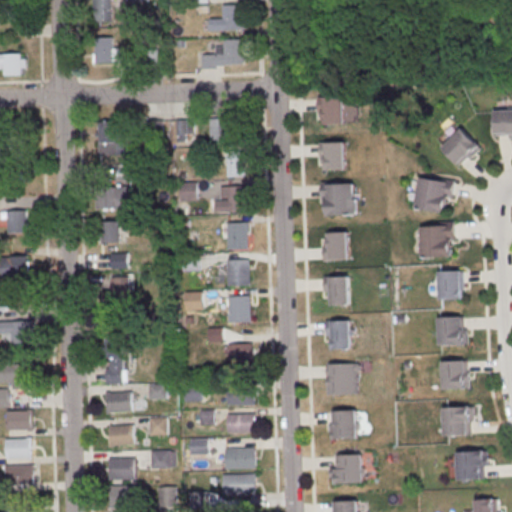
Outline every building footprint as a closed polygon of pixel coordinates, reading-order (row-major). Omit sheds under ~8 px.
[(5,21),(4,0),(22,0),(22,21),(5,21)] [(95,0),(114,0),(115,23),(96,23),(95,0)] [(211,32),(211,20),(225,19),(225,6),(242,5),(243,30),(211,32)] [(98,64),(97,39),(115,39),(115,63),(98,64)] [(219,56),(226,55),(226,40),(244,40),(245,65),(219,66),(219,56)] [(148,66),(147,51),(163,50),(164,66),(148,66)] [(0,70),(0,54),(23,54),(24,60),(29,60),(29,69),(23,69),(24,76),(7,76),(6,70),(0,70)] [(204,70),(204,56),(219,56),(219,66),(219,70),(204,70)] [(322,123),(322,112),(320,112),(319,96),(344,95),(345,122),(322,123)] [(497,135),(496,110),(511,108),(511,138),(511,134),(497,135)] [(212,142),(211,119),(250,118),(251,128),(248,128),(249,143),(219,144),(219,142),(212,142)] [(149,122),(150,155),(165,154),(164,121),(149,122)] [(178,136),(196,136),(196,121),(178,121),(178,136)] [(101,157),(100,123),(117,123),(118,132),(126,131),(126,139),(118,140),(118,144),(127,144),(128,156),(101,157)] [(460,166),(442,147),(464,125),(483,144),(481,146),(482,147),(472,158),(470,156),(460,166)] [(12,133),(0,135),(0,157),(16,156),(12,133)] [(324,169),(324,158),(321,158),(321,142),(346,141),(346,169),(324,169)] [(230,178),(229,172),(229,154),(247,153),(247,177),(230,178)] [(133,182),(133,166),(151,166),(151,182),(133,182)] [(415,207),(421,176),(440,179),(441,177),(457,180),(454,197),(451,197),(448,213),(415,207)] [(328,215),(327,196),(322,196),(322,182),(339,181),(339,183),(355,183),(356,214),(328,215)] [(181,184),(199,183),(199,199),(182,200),(181,184)] [(248,212),(248,187),(222,187),(222,199),(230,199),(231,201),(217,202),(217,213),(248,212)] [(98,209),(98,189),(139,188),(139,208),(98,209)] [(10,235),(9,212),(29,211),(29,234),(10,235)] [(422,257),(421,226),(439,225),(439,222),(457,221),(457,241),(453,241),(453,256),(422,257)] [(121,244),(121,222),(103,223),(104,244),(121,244)] [(229,224),(250,223),(251,234),(249,234),(249,248),(230,248),(229,224)] [(325,260),(324,244),(328,244),(328,232),(350,231),(351,259),(325,260)] [(113,269),(113,254),(129,254),(130,269),(113,269)] [(184,256),(202,255),(202,271),(185,272),(184,256)] [(4,278),(30,277),(29,257),(3,258),(4,278)] [(230,287),(229,261),(251,261),(251,286),(230,287)] [(441,299),(440,271),(466,269),(467,289),(464,289),(464,298),(441,299)] [(326,276),(351,276),(351,305),(330,306),(329,291),(327,292),(326,276)] [(123,323),(106,324),(106,313),(101,314),(101,303),(104,303),(104,292),(113,292),(113,279),(130,278),(130,292),(122,292),(123,323)] [(187,292),(205,292),(205,311),(188,311),(187,292)] [(231,323),(230,298),(252,297),(253,323),(231,323)] [(441,345),(439,317),(465,316),(465,325),(469,329),(470,344),(441,345)] [(327,320),(352,319),(353,348),(331,349),(330,335),(328,335),(327,320)] [(0,335),(0,323),(37,322),(38,344),(14,344),(14,334),(0,335)] [(225,343),(224,328),(209,329),(210,344),(225,343)] [(108,385),(108,370),(111,370),(111,359),(106,359),(106,337),(124,337),(125,384),(108,385)] [(231,371),(230,346),(254,345),(255,370),(231,371)] [(444,389),(443,361),(469,360),(469,369),(471,372),(472,380),(470,382),(470,387),(444,389)] [(330,395),(329,363),(363,362),(364,371),(360,371),(361,393),(330,395)] [(0,383),(0,364),(35,364),(36,391),(14,391),(14,383),(0,383)] [(186,384),(204,384),(204,402),(187,403),(186,384)] [(150,385),(167,385),(168,401),(151,401),(150,385)] [(230,388),(256,388),(256,407),(230,406),(230,388)] [(0,408),(0,390),(11,390),(11,408),(0,408)] [(109,394),(134,393),(134,413),(109,413),(109,394)] [(445,437),(444,406),(475,405),(476,420),(472,421),(472,436),(445,437)] [(333,439),(359,438),(358,410),(334,411),(335,425),(332,425),(333,439)] [(202,411),(216,411),(216,426),(202,426),(202,411)] [(9,412),(34,412),(35,431),(10,432),(9,412)] [(231,416),(256,416),(256,435),(231,436),(231,416)] [(151,420),(168,419),(169,435),(151,436),(151,420)] [(111,427),(136,426),(137,446),(112,446),(111,427)] [(192,440),(210,439),(210,455),(193,456),(192,440)] [(8,440),(33,440),(33,459),(8,460),(8,440)] [(459,479),(457,451),(489,449),(490,464),(486,465),(487,478),(459,479)] [(228,450),(257,450),(257,469),(228,470),(228,450)] [(154,453),(171,452),(171,468),(154,469),(154,453)] [(338,483),(364,482),(363,453),(339,454),(340,469),(337,469),(338,483)] [(112,460),(137,459),(137,479),(112,479),(112,460)] [(8,467),(36,466),(36,476),(35,476),(35,485),(8,486),(8,467)] [(226,476),(258,475),(258,495),(226,496),(226,476)] [(161,487),(177,487),(178,507),(161,507),(161,487)] [(112,488),(137,488),(137,507),(112,508),(112,488)] [(210,492),(210,510),(192,510),(191,492),(210,492)] [(476,511),(476,499),(499,498),(500,511),(476,511)] [(11,511),(11,500),(37,499),(37,511),(11,511)] [(335,511),(335,500),(359,500),(359,511),(335,511)]
